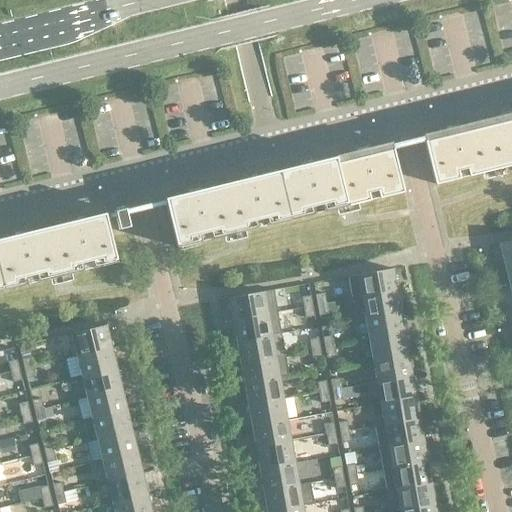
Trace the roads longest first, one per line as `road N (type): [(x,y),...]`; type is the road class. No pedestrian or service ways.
road 1 (residential): [(497,511),(394,103)]
road 2 (secondary): [(0,88),(371,0)]
road 3 (residential): [(214,511),(127,169)]
road 4 (residential): [(127,169),(394,103)]
road 5 (secondary): [(149,0),(0,36)]
road 6 (residential): [(0,200),(127,169)]
road 7 (residential): [(394,103),(511,75)]
